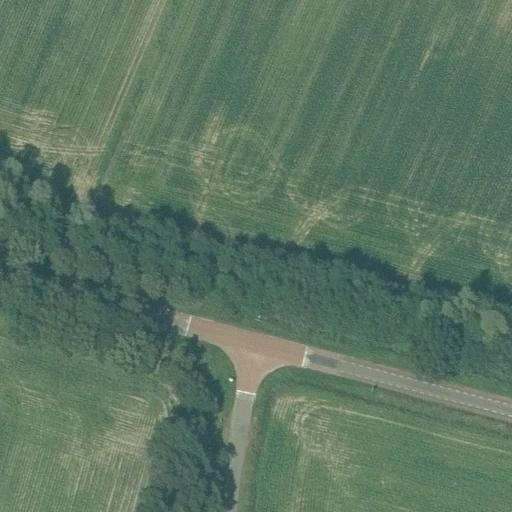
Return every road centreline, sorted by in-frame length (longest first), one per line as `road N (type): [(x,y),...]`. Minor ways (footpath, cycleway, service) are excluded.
road 1 (tertiary): [(256,340),(0,271)]
road 2 (tertiary): [(511,408),(256,340)]
road 3 (unclassified): [(225,511),(256,340)]
